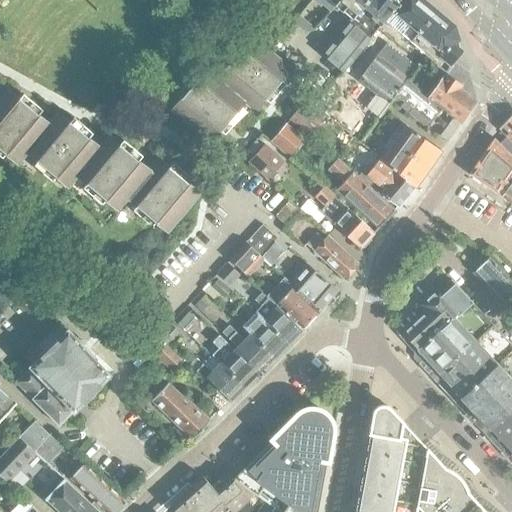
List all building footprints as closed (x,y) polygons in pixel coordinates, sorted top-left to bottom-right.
[(316,0),(331,12),(335,6),(336,7),(337,7),(335,5),(335,6),(339,0),(316,0)] [(337,36),(322,53),(343,71),(348,64),(358,53),(364,45),(372,36),(386,20),(401,0),(367,0),(352,20),(351,19),(337,36)] [(339,0),(335,6),(335,5),(337,7),(351,19),(352,20),(367,0),(339,0)] [(421,0),(401,0),(386,20),(412,42),(436,12),(421,0)] [(436,12),(412,42),(437,62),(447,71),(454,62),(454,61),(461,53),(460,52),(461,51),(457,41),(456,37),(453,27),(436,12)] [(291,69),(279,59),(251,36),(241,48),(238,45),(223,63),(226,66),(216,79),(245,103),(256,112),(265,100),(281,80),(282,80),(291,69)] [(391,98),(406,78),(416,66),(388,44),(377,57),(360,79),(378,93),(367,107),(379,116),(392,99),(391,98)] [(447,71),(427,96),(460,122),(474,102),(473,98),(472,97),(471,92),(465,87),(466,86),(467,87),(468,87),(469,87),(469,86),(470,85),(470,84),(470,83),(470,82),(469,82),(470,81),(468,73),(454,62),(447,71)] [(245,103),(216,79),(204,69),(196,79),(193,76),(177,95),(181,97),(171,110),(211,143),(220,132),(236,111),(237,112),(245,103)] [(406,78),(391,98),(392,99),(430,129),(431,128),(447,141),(460,122),(427,96),(406,78)] [(26,151),(48,123),(7,89),(0,97),(0,148),(17,162),(26,151)] [(304,104),(290,118),(308,135),(322,120),(304,104)] [(77,175),(99,145),(58,111),(48,123),(26,151),(68,186),(77,175)] [(494,138),(493,139),(511,157),(511,115),(498,129),(507,138),(501,144),(494,139),(494,138)] [(395,130),(389,138),(395,143),(428,167),(441,150),(408,126),(402,122),(396,130),(395,130)] [(289,156),(303,141),(285,125),(271,140),(289,156)] [(128,198),(148,168),(108,134),(99,145),(77,175),(118,209),(128,198)] [(368,149),(379,159),(382,161),(414,185),(414,187),(415,187),(428,167),(395,143),(389,138),(382,148),(373,142),(368,149)] [(511,157),(493,139),(469,174),(488,188),(497,194),(502,198),(503,197),(511,203),(511,157)] [(268,178),(283,160),(265,144),(249,163),(268,178)] [(168,231),(200,193),(157,157),(148,168),(128,198),(168,231)] [(336,159),(327,168),(343,183),(337,189),(351,202),(379,228),(385,221),(388,217),(393,211),(368,188),(357,178),(351,172),(347,168),(338,160),(337,159),(336,159)] [(364,169),(357,178),(368,188),(373,182),(382,188),(378,193),(398,207),(414,187),(414,185),(382,161),(379,159),(368,172),(364,169)] [(323,186),(315,196),(325,205),(320,212),(324,215),(333,224),(351,240),(352,241),(356,244),(359,247),(358,248),(359,248),(361,246),(363,248),(370,241),(371,240),(369,238),(374,232),(351,212),(324,187),(323,186)] [(284,224),(296,210),(288,202),(275,216),(284,224)] [(288,247),(281,241),(263,224),(246,243),(261,257),(261,256),(271,265),(288,247)] [(354,260),(333,241),(327,236),(324,239),(317,232),(306,244),(344,279),(345,280),(359,264),(357,263),(354,260)] [(261,257),(246,243),(238,251),(230,260),(236,265),(248,276),(264,259),(261,256),(261,257)] [(472,272),(503,305),(511,296),(511,282),(488,257),(472,272)] [(227,264),(217,274),(230,285),(239,275),(227,264)] [(307,264),(289,282),(294,287),(319,310),(327,302),(337,290),(307,264)] [(284,277),(266,297),(276,306),(301,331),(306,325),(319,310),(294,287),(289,282),(284,277)] [(218,280),(211,288),(220,296),(227,288),(218,280)] [(423,311),(401,331),(417,349),(450,319),(443,312),(455,302),(464,293),(454,283),(446,291),(439,284),(417,304),(423,311)] [(262,292),(255,299),(269,313),(263,319),(255,311),(255,312),(264,320),(288,344),(301,331),(276,306),(266,297),(262,292)] [(450,319),(417,349),(430,363),(433,366),(439,372),(439,373),(488,327),(492,324),(492,323),(488,320),(464,293),(455,302),(443,312),(450,319)] [(196,319),(189,312),(189,311),(176,325),(184,332),(196,319)] [(255,312),(242,324),(250,333),(274,358),(288,344),(264,320),(255,312)] [(96,357),(68,330),(61,322),(39,342),(47,350),(29,369),(16,383),(59,426),(73,411),(74,412),(84,401),(84,402),(101,385),(100,384),(109,374),(94,359),(96,357)] [(488,327),(439,373),(442,376),(453,388),(454,389),(455,390),(456,391),(461,397),(511,349),(511,345),(492,324),(488,327)] [(223,331),(222,332),(236,346),(234,348),(235,349),(236,348),(246,357),(243,360),(258,374),(274,358),(250,333),(243,339),(229,325),(223,331)] [(177,333),(169,326),(158,337),(167,344),(177,333)] [(218,335),(212,342),(219,349),(212,356),(244,387),(258,374),(243,360),(246,357),(236,348),(235,349),(234,348),(233,349),(219,335),(218,335)] [(164,344),(154,355),(173,373),(183,362),(164,344)] [(511,349),(461,397),(460,397),(490,429),(490,428),(511,407),(511,349)] [(197,357),(189,364),(206,381),(208,378),(229,400),(231,401),(244,387),(212,356),(204,364),(197,357)] [(192,438),(209,421),(185,397),(183,398),(167,384),(152,400),(192,438)] [(0,420),(16,403),(0,388),(0,420)] [(369,406),(348,511),(509,511),(409,404),(397,416),(390,408),(385,402),(369,406)] [(511,407),(490,428),(511,451),(511,407)] [(257,468),(245,486),(281,511),(318,511),(333,432),(333,430),(333,428),(333,427),(332,425),(332,423),(331,422),(331,420),(330,419),(327,420),(310,411),(309,408),(307,408),(305,409),(304,409),(302,410),(301,411),(299,412),(297,413),(247,464),(249,465),(251,463),(257,468)] [(20,436),(34,449),(48,463),(63,447),(35,420),(20,436)] [(20,436),(0,457),(0,475),(5,480),(34,449),(20,436)] [(75,456),(69,462),(77,470),(69,478),(94,501),(91,504),(99,511),(104,511),(106,511),(107,511),(116,511),(126,503),(124,501),(84,463),(83,464),(75,456)] [(203,476),(201,478),(229,509),(231,511),(234,511),(251,498),(257,500),(259,497),(233,478),(226,470),(219,476),(210,484),(205,478),(203,476)] [(191,486),(185,492),(203,511),(226,511),(229,509),(201,478),(191,486)] [(65,479),(46,499),(54,507),(59,511),(99,511),(91,504),(73,487),(65,479)] [(203,511),(185,492),(170,505),(170,506),(176,511),(203,511)]
